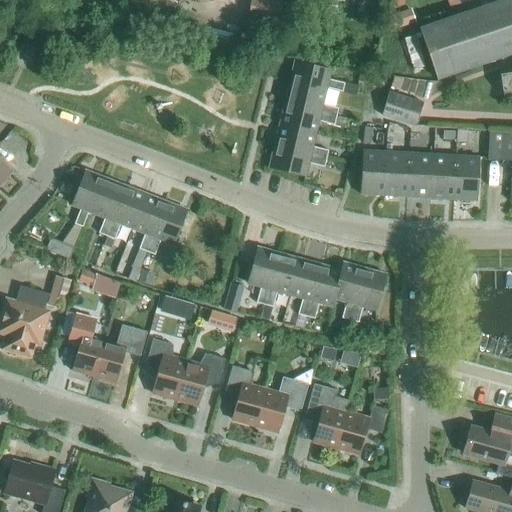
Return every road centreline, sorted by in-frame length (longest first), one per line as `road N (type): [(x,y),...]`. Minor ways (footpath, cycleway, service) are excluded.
road 1 (residential): [(360,511),(148,453),(100,421),(0,389)]
road 2 (residential): [(414,239),(320,225),(65,127)]
road 3 (residential): [(426,509),(414,239)]
road 4 (residential): [(0,227),(49,166),(65,127)]
